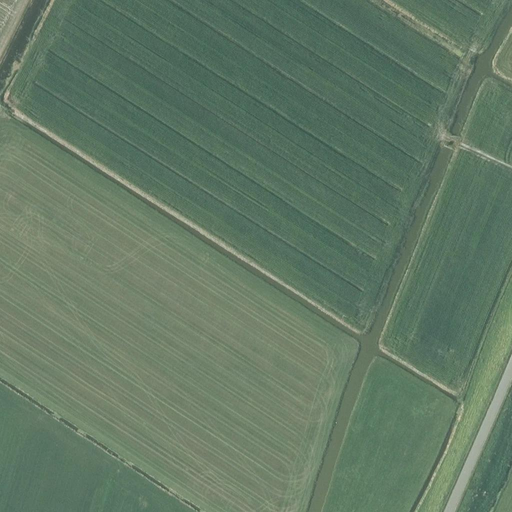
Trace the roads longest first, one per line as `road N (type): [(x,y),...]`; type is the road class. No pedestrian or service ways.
road 1 (track): [(469,48),(436,137),(511,172)]
road 2 (unclassified): [(449,511),(511,367)]
